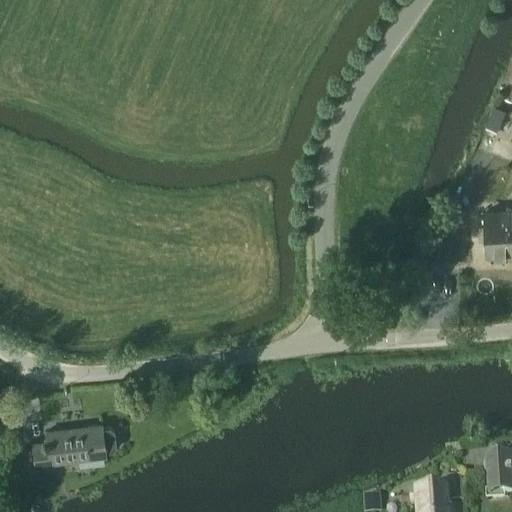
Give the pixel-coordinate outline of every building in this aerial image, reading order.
[(511,99),(511,67),(499,94),(511,99)] [(496,130),(505,110),(494,105),(485,125),(496,130)] [(456,212),(456,266),(501,266),(501,234),(511,233),(511,172),(487,172),(487,212),(456,212)] [(109,426),(101,427),(100,423),(46,431),(49,447),(33,450),(35,468),(52,465),(51,461),(105,454),(104,449),(112,448),(115,444),(112,429),(109,426)] [(511,460),(488,462),(491,499),(511,497),(511,460)] [(461,478),(448,479),(449,502),(462,502),(461,478)] [(421,492),(414,493),(414,497),(410,497),(411,507),(415,507),(415,511),(447,511),(446,491),(439,492),(439,486),(421,487),(421,492)] [(22,511),(28,494),(7,487),(0,509),(9,511),(22,511)]
